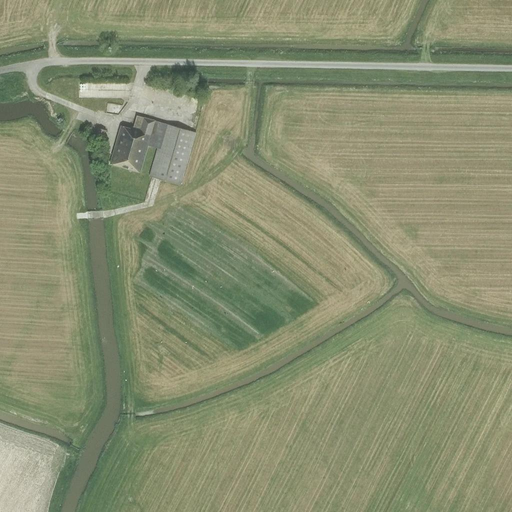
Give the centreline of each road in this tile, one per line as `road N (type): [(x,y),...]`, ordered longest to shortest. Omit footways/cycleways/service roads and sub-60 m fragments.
road 1 (unclassified): [(0,71),(57,61),(511,68)]
road 2 (track): [(250,63),(241,120),(199,180),(172,199),(76,216)]
